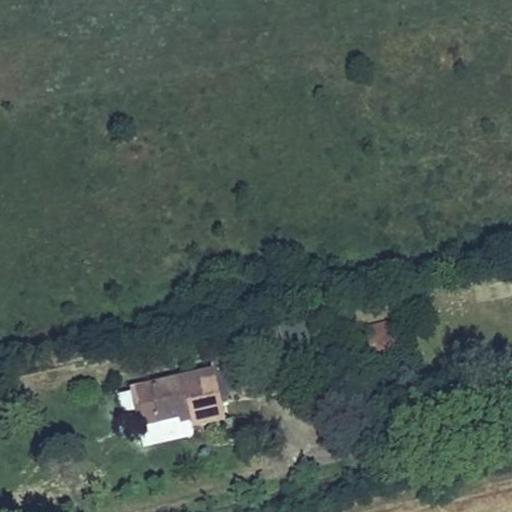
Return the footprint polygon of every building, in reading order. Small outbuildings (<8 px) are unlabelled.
[(367,327),(369,336),(395,330),(393,321),(367,327)] [(395,330),(369,336),(374,356),(399,350),(395,330)] [(216,371),(132,391),(138,418),(157,413),(160,423),(180,419),(191,416),(193,423),(194,428),(227,420),(216,371)] [(116,396),(119,416),(134,414),(131,394),(116,396)] [(160,423),(157,413),(138,418),(141,428),(160,423)] [(191,416),(180,419),(182,425),(193,423),(191,416)]
